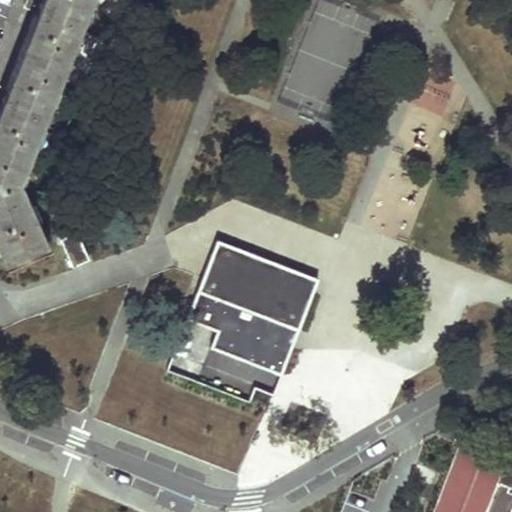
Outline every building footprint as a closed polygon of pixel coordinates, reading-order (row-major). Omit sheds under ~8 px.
[(0,249),(6,261),(46,244),(17,180),(88,0),(25,0),(24,5),(35,10),(5,87),(0,85),(0,249)] [(443,114),(449,92),(415,83),(409,105),(443,114)] [(336,103),(336,85),(251,84),(251,100),(302,100),(302,102),(336,103)] [(76,231),(58,239),(70,267),(88,259),(76,231)] [(319,278),(218,239),(167,366),(256,401),(260,389),(275,395),(319,278)] [(485,511),(497,482),(511,487),(511,510),(511,511),(511,442),(507,456),(464,439),(435,511),(485,511)]
